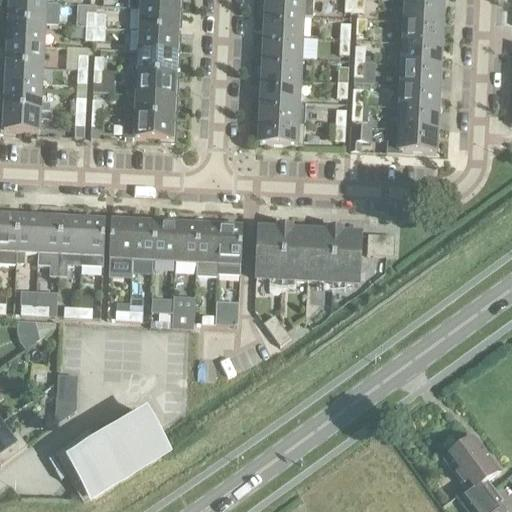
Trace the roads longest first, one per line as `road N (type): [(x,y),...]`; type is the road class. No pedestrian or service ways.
road 1 (residential): [(216,184),(442,195),(465,186),(477,163),(485,0)]
road 2 (primary): [(209,511),(511,292)]
road 3 (residential): [(216,184),(0,173)]
road 4 (residential): [(216,184),(225,0)]
